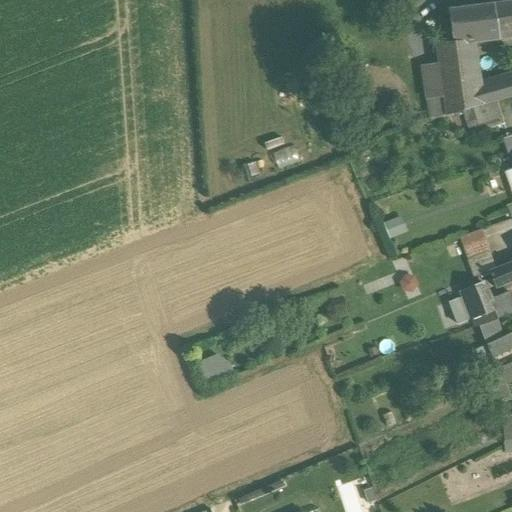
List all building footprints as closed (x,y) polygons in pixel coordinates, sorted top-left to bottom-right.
[(511,4),(493,7),(498,35),(511,33),(511,4)] [(493,7),(453,13),(453,14),(458,44),(473,42),(473,40),(498,35),(493,7)] [(453,14),(437,16),(442,46),(458,44),(453,14)] [(442,46),(436,47),(443,103),(445,117),(475,109),(482,106),(480,88),(473,42),(458,44),(442,46)] [(511,78),(480,88),(482,106),(496,102),(511,97),(511,78)] [(482,106),(475,109),(482,132),(503,125),(496,102),(482,106)] [(443,103),(432,105),(434,120),(445,117),(443,103)] [(511,136),(503,140),(509,157),(511,156),(511,136)] [(403,216),(386,222),(392,237),(409,230),(403,216)] [(496,240),(472,249),(480,270),(504,261),(496,240)] [(511,263),(491,272),(498,290),(511,284),(511,263)] [(409,269),(396,274),(407,301),(420,296),(409,269)] [(484,284),(461,293),(472,321),(494,313),(484,284)] [(511,336),(511,335),(489,346),(494,357),(511,348),(511,336)] [(205,360),(210,379),(234,372),(228,353),(205,360)] [(511,364),(500,370),(505,384),(511,381),(511,364)] [(500,370),(483,377),(489,391),(505,384),(500,370)] [(511,416),(502,417),(506,454),(511,453),(511,416)]
